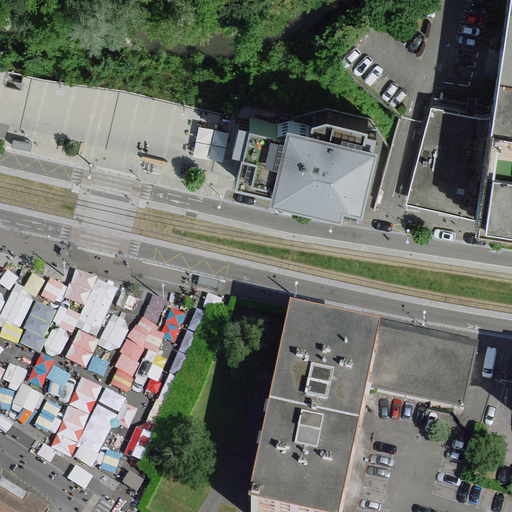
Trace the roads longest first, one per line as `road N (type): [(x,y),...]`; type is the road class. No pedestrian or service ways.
road 1 (secondary): [(0,216),(511,328)]
road 2 (secondary): [(511,258),(259,217),(0,157)]
